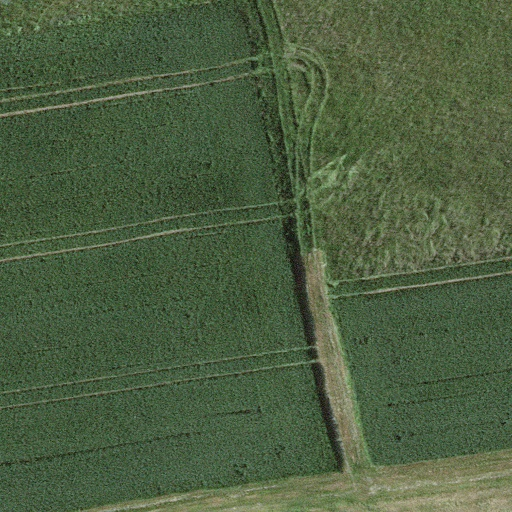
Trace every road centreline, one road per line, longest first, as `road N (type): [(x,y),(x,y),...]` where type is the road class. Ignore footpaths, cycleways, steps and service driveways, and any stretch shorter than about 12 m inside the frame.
road 1 (track): [(385,511),(363,485),(322,336),(272,0)]
road 2 (track): [(213,511),(363,485)]
road 3 (track): [(511,468),(363,485)]
